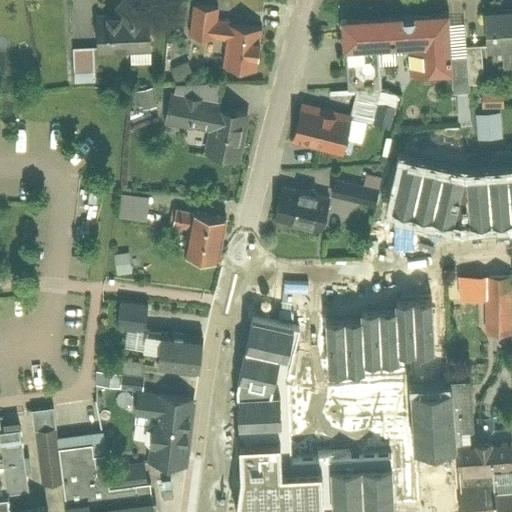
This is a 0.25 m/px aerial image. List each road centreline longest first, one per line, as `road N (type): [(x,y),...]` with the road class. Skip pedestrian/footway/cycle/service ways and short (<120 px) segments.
road 1 (residential): [(232,268),(511,250)]
road 2 (residential): [(300,0),(232,268)]
road 3 (residential): [(232,268),(213,352),(196,511)]
